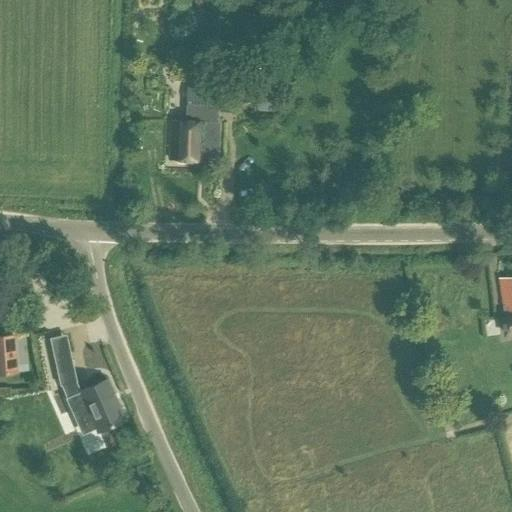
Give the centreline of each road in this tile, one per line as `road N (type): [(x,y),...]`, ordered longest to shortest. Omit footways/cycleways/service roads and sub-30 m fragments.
road 1 (tertiary): [(511,236),(85,232)]
road 2 (unclassified): [(187,511),(84,259),(85,232)]
